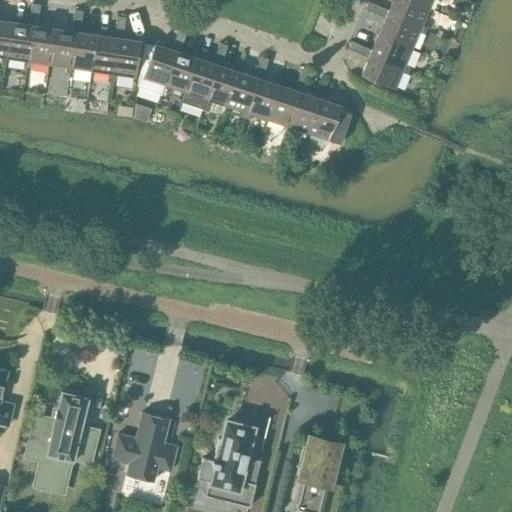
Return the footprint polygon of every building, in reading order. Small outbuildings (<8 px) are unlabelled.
[(428,9),(408,0),(393,0),(389,10),(379,6),(376,14),(385,18),(387,14),(425,31),(427,27),(421,25),(428,9)] [(408,0),(428,9),(431,0),(408,0)] [(379,6),(369,2),(365,9),(376,14),(379,6)] [(40,5),(32,3),(30,14),(38,15),(40,5)] [(81,22),(83,11),(74,10),(73,21),(81,22)] [(33,25),(26,67),(30,67),(31,62),(49,64),(54,29),(37,26),(38,15),(30,14),(29,25),(33,25)] [(385,18),(378,34),(411,48),(418,32),(424,35),(425,31),(387,14),(385,18)] [(124,28),(125,17),(117,16),(116,27),(124,28)] [(0,56),(6,58),(11,22),(0,20),(0,56)] [(73,21),(71,31),(75,32),(69,73),(73,74),(74,68),(91,70),(97,35),(80,32),(81,22),(73,21)] [(11,22),(6,58),(23,60),(22,66),(26,67),(33,25),(29,25),(11,22)] [(118,38),(112,79),(116,80),(117,74),(135,77),(140,41),(122,39),(124,28),(116,27),(114,37),(118,38)] [(71,31),(54,29),(49,64),(66,67),(65,73),(69,73),(75,32),(71,31)] [(182,42),(186,32),(178,29),(175,40),(182,42)] [(359,54),(368,58),(370,54),(409,71),(410,67),(405,64),(411,48),(378,34),(372,50),(362,46),(359,54)] [(97,35),(91,70),(109,73),(108,79),(112,79),(118,38),(114,37),(97,35)] [(185,92),(196,58),(179,52),(182,42),(175,40),(171,50),(175,51),(162,91),(166,92),(168,86),(185,92)] [(352,42),(348,49),(359,54),(362,46),(352,42)] [(224,56),(227,45),(219,43),(216,53),(224,56)] [(144,44),(138,87),(161,94),(162,91),(175,51),(171,50),(154,44),(154,45),(144,44)] [(216,53),(212,63),(216,65),(202,109),(206,111),(209,100),(226,105),(237,71),(220,66),(224,56),(216,53)] [(368,58),(361,74),(394,89),(401,72),(407,74),(409,71),(370,54),(368,58)] [(268,59),(260,56),(257,67),(265,69),(268,59)] [(216,65),(212,63),(196,58),(185,92),(181,102),(202,109),(216,65)] [(257,67),(253,77),(257,78),(244,118),(248,119),(250,114),(267,119),(278,85),(261,80),(265,69),(257,67)] [(306,83),(309,73),(301,70),(298,80),(306,83)] [(257,78),(253,77),(237,71),(226,105),(242,111),(240,117),(244,118),(257,78)] [(308,133),(319,99),(302,93),(306,83),(298,80),(294,90),(299,92),(285,132),(289,133),(291,127),(308,133)] [(299,92),(294,90),(278,85),(267,119),(283,125),(281,130),(285,132),(299,92)] [(308,133),(329,140),(337,142),(346,115),(338,113),(340,106),(319,99),(308,133)] [(0,394),(6,370),(0,368),(0,422),(7,424),(12,405),(0,401),(0,394)] [(41,475),(67,481),(72,460),(90,464),(99,430),(85,426),(87,418),(83,417),(87,399),(88,397),(86,397),(76,395),(77,391),(65,388),(64,392),(63,391),(61,391),(61,392),(54,419),(34,414),(26,448),(46,453),(41,475)] [(168,419),(141,412),(135,438),(130,441),(127,436),(118,433),(111,459),(129,463),(126,474),(153,481),(156,468),(170,471),(176,446),(163,442),(168,419)] [(253,427),(226,421),(222,439),(218,438),(213,459),(212,459),(211,460),(202,458),(197,479),(225,486),(222,500),(249,507),(255,483),(254,483),(260,460),(250,457),(254,442),(249,441),(253,427)] [(293,505),(321,511),(328,483),(328,484),(328,482),(333,483),(337,465),(333,464),(338,444),(309,437),(307,446),(302,445),(298,464),(302,465),(300,477),(293,505)]
